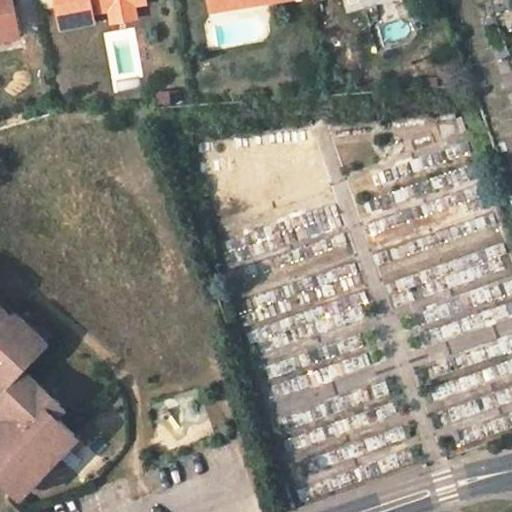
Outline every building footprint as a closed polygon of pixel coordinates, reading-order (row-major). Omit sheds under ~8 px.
[(0,0),(0,39),(21,35),(14,0),(0,0)] [(58,0),(63,26),(95,19),(93,10),(110,7),(111,7),(113,0),(124,0),(132,3),(133,2),(145,1),(144,0),(58,0)] [(113,0),(111,7),(110,7),(113,20),(136,15),(133,2),(132,3),(124,0),(113,0)] [(210,0),(213,11),(237,6),(235,0),(210,0)] [(0,309),(0,332),(11,320),(0,309)] [(11,320),(0,332),(0,383),(3,381),(12,390),(5,396),(0,400),(0,416),(6,422),(12,430),(22,419),(38,434),(17,457),(0,440),(0,484),(10,494),(19,485),(27,493),(69,449),(61,442),(70,432),(45,408),(51,400),(25,373),(48,350),(13,318),(11,320)] [(0,383),(0,391),(5,396),(12,390),(3,381),(0,383)] [(6,422),(0,427),(0,440),(17,457),(38,434),(22,419),(12,430),(6,422)] [(70,432),(61,442),(69,449),(78,439),(70,432)] [(19,485),(10,494),(18,502),(27,493),(19,485)]
